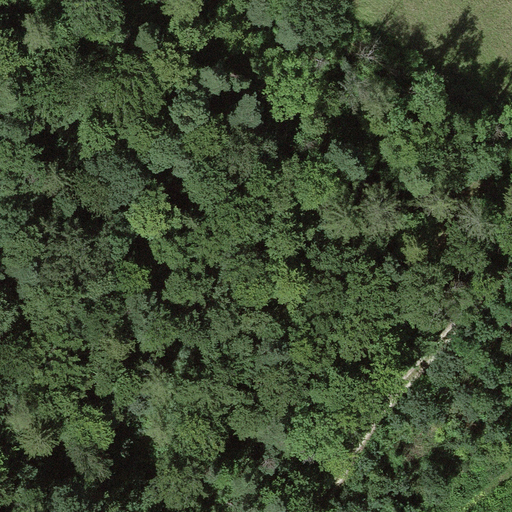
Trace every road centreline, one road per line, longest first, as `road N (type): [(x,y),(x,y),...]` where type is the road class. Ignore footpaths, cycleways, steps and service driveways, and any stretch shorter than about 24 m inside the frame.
road 1 (track): [(316,511),(379,416),(511,257)]
road 2 (track): [(424,155),(377,297),(379,416)]
